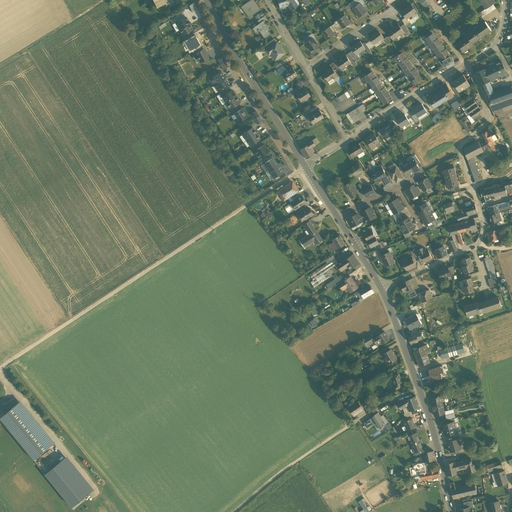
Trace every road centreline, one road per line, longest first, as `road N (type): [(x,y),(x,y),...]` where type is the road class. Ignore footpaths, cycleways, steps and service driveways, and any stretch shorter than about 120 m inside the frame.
road 1 (unclassified): [(0,367),(304,166)]
road 2 (tertiary): [(381,289),(430,420),(451,511)]
road 3 (track): [(233,511),(379,404),(418,387)]
road 4 (tertiary): [(205,0),(304,166)]
road 5 (residential): [(347,139),(466,64)]
road 6 (residential): [(472,187),(459,150),(488,111),(466,64)]
road 7 (track): [(0,64),(104,0)]
